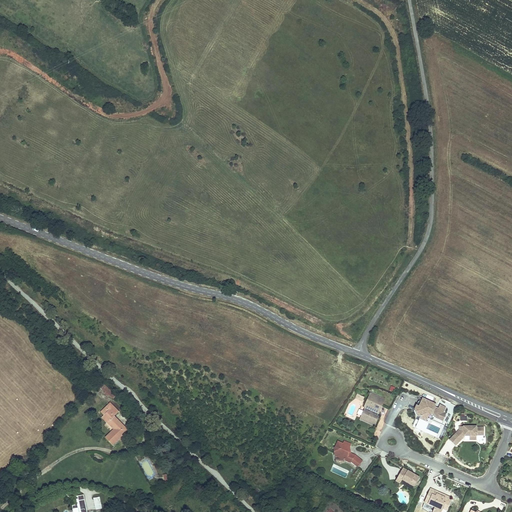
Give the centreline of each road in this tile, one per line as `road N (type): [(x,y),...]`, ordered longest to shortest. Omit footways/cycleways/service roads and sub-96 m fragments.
road 1 (tertiary): [(0,217),(243,302),(358,354)]
road 2 (unclassified): [(358,354),(430,219),(429,116),(409,0)]
road 3 (track): [(0,270),(253,511)]
